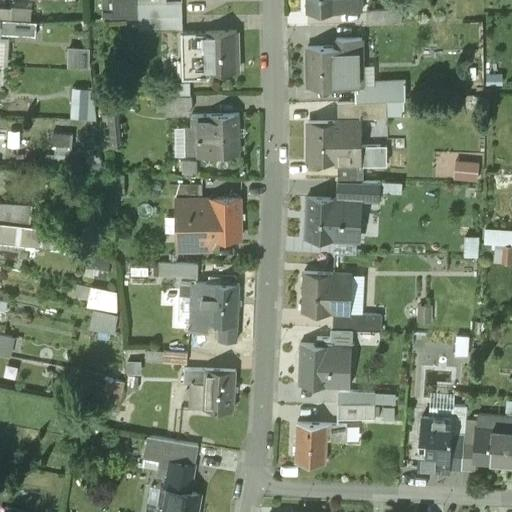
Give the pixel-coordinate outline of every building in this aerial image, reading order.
[(113,0),(113,14),(140,15),(140,25),(183,26),(183,0),(113,0)] [(337,0),(307,0),(308,11),(338,10),(337,0)] [(10,5),(0,5),(0,17),(9,17),(10,5)] [(237,32),(208,33),(209,72),(238,72),(237,32)] [(336,46),(309,46),(310,86),(355,85),(362,85),(362,82),(361,37),(336,38),(336,46)] [(193,81),(158,82),(159,110),(194,108),(193,81)] [(362,82),(362,85),(355,85),(355,100),(406,98),(405,81),(362,82)] [(73,85),(73,115),(96,116),(96,85),(73,85)] [(238,113),(208,113),(209,153),(239,152),(238,113)] [(339,121),(309,121),(309,160),(339,160),(339,121)] [(361,180),(338,180),(338,199),(359,200),(379,201),(380,181),(361,181),(361,180)] [(240,198),(210,199),(211,238),(241,237),(240,198)] [(338,199),(307,198),(305,237),(357,240),(359,200),(338,199)] [(210,199),(176,199),(178,249),(211,249),(211,238),(210,199)] [(18,223),(0,221),(0,234),(17,236),(18,223)] [(511,239),(511,224),(487,224),(486,239),(511,239)] [(161,259),(161,272),(197,272),(197,260),(161,259)] [(334,273),(304,272),(302,311),(332,313),(334,273)] [(239,284),(209,282),(207,322),(219,322),(218,339),(237,340),(239,284)] [(118,306),(119,285),(89,284),(89,305),(118,306)] [(91,327),(117,329),(119,309),(93,307),(91,327)] [(0,355),(12,358),(17,334),(0,330),(0,355)] [(330,345),(300,344),(299,383),(329,385),(330,345)] [(235,370),(205,368),(203,408),(234,409),(235,370)] [(374,392),(337,390),(337,405),(373,405),(374,405),(374,392)] [(373,405),(337,405),(337,419),(373,419),(373,405)] [(467,406),(454,406),(453,415),(466,416),(467,406)] [(453,420),(421,418),(419,439),(427,439),(426,453),(418,452),(417,468),(438,470),(438,469),(449,470),(449,469),(452,433),(453,420)] [(327,423),(297,422),(295,462),(325,463),(326,440),(346,441),(347,424),(327,424),(327,423)] [(511,431),(477,428),(476,444),(474,461),(475,461),(511,464),(511,431)] [(464,434),(452,433),(449,469),(462,470),(462,468),(464,443),(464,434)] [(476,444),(464,443),(462,468),(475,469),(475,461),(474,461),(476,444)] [(190,477),(171,473),(166,503),(171,504),(174,489),(188,491),(190,477)] [(188,491),(174,489),(171,504),(169,511),(196,511),(199,493),(188,491)]
